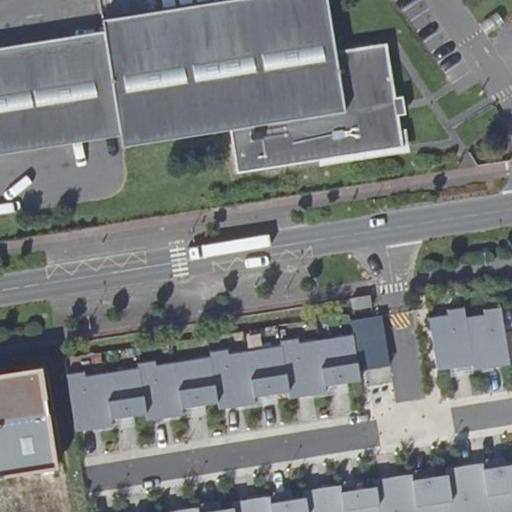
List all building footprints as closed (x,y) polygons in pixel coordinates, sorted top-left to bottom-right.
[(105,38),(0,54),(0,147),(119,128),(122,147),(229,130),(236,174),(403,147),(397,115),(395,98),(386,44),(335,52),(326,0),(228,0),(102,20),(105,38)] [(402,97),(395,98),(397,115),(405,114),(402,97)] [(353,309),(372,306),(370,296),(351,299),(353,309)] [(473,369),(510,364),(501,306),(483,309),(484,314),(466,316),(464,306),(447,309),(447,314),(429,317),(437,370),(472,365),(473,369)] [(353,334),(359,371),(390,366),(382,315),(351,320),(353,334)] [(359,371),(353,334),(298,343),(297,338),(280,341),(280,345),(228,354),(227,349),(209,352),(210,356),(156,365),(155,360),(117,366),(118,371),(85,376),(84,371),(67,374),(76,431),(113,425),(112,419),(145,414),(146,420),(183,414),(182,408),(217,403),(218,409),(255,403),(254,397),(288,392),(289,398),(326,392),(325,386),(360,380),(359,371)] [(41,373),(0,379),(0,477),(56,468),(41,373)] [(511,511),(511,463),(484,468),(483,463),(446,469),(447,475),(412,480),(411,474),(374,480),(375,487),(340,492),(339,485),(303,491),(304,498),(271,503),(270,496),(233,502),(234,509),(211,511),(198,511),(198,507),(167,511),(511,511)]
